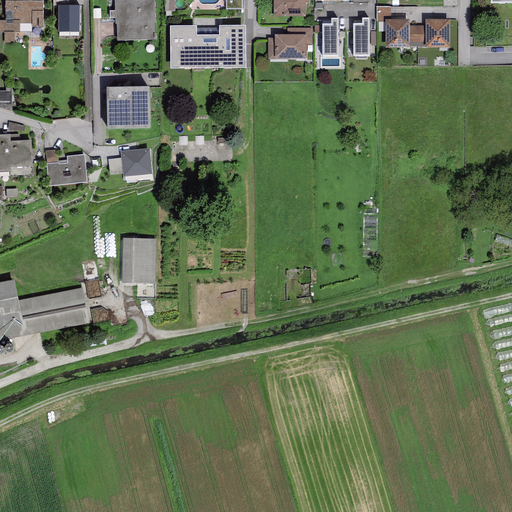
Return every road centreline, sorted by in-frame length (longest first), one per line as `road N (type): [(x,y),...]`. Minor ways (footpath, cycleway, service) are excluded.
road 1 (track): [(0,427),(62,397),(511,294)]
road 2 (track): [(139,337),(511,263)]
road 3 (track): [(235,156),(250,131),(251,29)]
